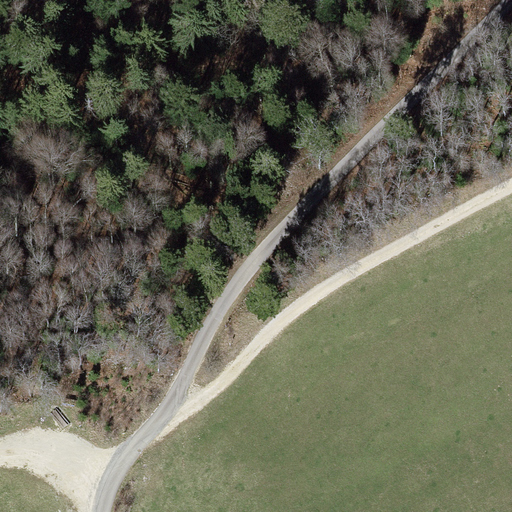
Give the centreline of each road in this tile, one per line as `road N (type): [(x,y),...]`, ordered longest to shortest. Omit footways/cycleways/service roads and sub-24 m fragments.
road 1 (track): [(160,421),(234,287),(511,6)]
road 2 (track): [(160,421),(199,400),(307,298),(511,186)]
